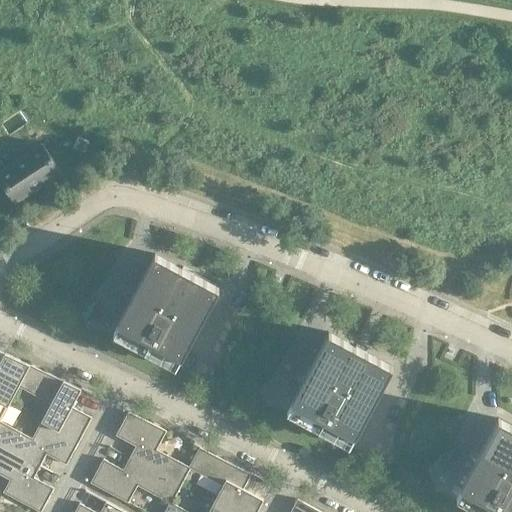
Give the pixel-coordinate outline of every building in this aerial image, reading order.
[(5,168),(4,167),(0,160),(0,186),(3,184),(15,201),(60,171),(42,144),(25,155),(23,152),(20,151),(17,151),(13,153),(12,156),(12,160),(14,163),(5,168)] [(182,268),(155,253),(118,323),(182,358),(219,288),(192,273),(193,272),(192,271),(190,276),(181,271),(184,267),(183,266),(182,268)] [(355,346),(329,332),(291,402),(355,436),(393,366),(366,352),(367,350),(366,350),(363,354),(355,349),(357,345),(356,345),(355,346)] [(29,364),(5,353),(0,362),(0,402),(7,407),(19,386),(18,385),(29,364)] [(56,376),(29,364),(18,385),(19,386),(51,403),(42,420),(79,440),(92,417),(72,406),(81,389),(56,376)] [(136,446),(130,457),(181,485),(190,467),(189,466),(157,449),(167,430),(129,411),(116,435),(136,446)] [(511,511),(511,425),(498,418),(461,488),(506,511),(511,511)] [(0,420),(0,443),(40,465),(47,453),(67,464),(79,440),(42,420),(32,438),(0,420)] [(40,465),(0,443),(0,473),(10,479),(4,492),(41,511),(54,488),(34,477),(40,465)] [(251,474),(199,447),(189,466),(190,467),(223,485),(213,502),(231,511),(256,511),(263,499),(243,488),(251,474)] [(181,485),(130,457),(123,469),(103,459),(91,482),(128,502),(137,485),(170,502),(171,502),(172,502),(181,485)] [(321,511),(297,499),(290,511),(321,511)] [(97,511),(80,503),(74,511),(125,511),(106,502),(100,511),(97,511)] [(171,502),(170,502),(164,511),(231,511),(213,502),(208,511),(189,511),(172,502),(171,502)]
